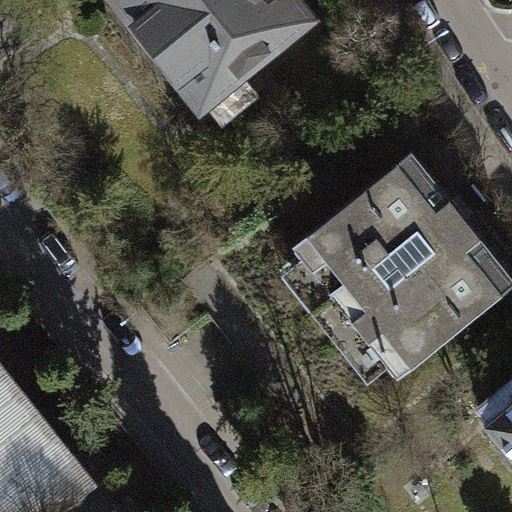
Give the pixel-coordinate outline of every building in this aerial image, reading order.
[(35,0),(0,0),(0,61),(52,22),(35,0)] [(298,0),(119,0),(218,122),(257,90),(238,67),(308,11),(298,0)] [(511,276),(511,267),(414,147),(294,243),(396,369),(511,276)] [(511,445),(511,376),(510,374),(476,401),(511,445)] [(0,378),(0,511),(50,511),(85,484),(0,378)]
